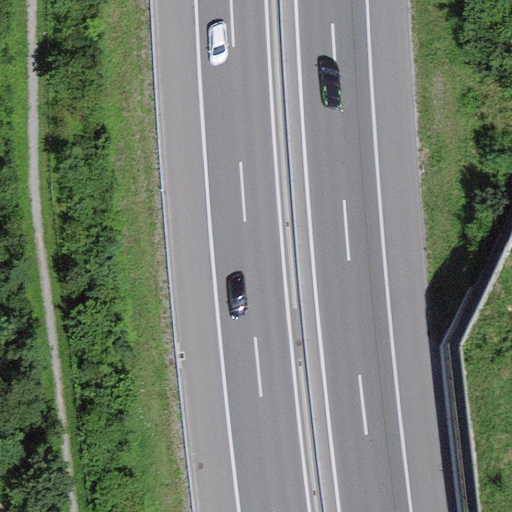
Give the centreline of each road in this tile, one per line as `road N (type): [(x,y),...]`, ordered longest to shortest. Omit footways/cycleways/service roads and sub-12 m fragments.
road 1 (motorway): [(375,511),(331,0)]
road 2 (motorway): [(231,0),(274,511)]
